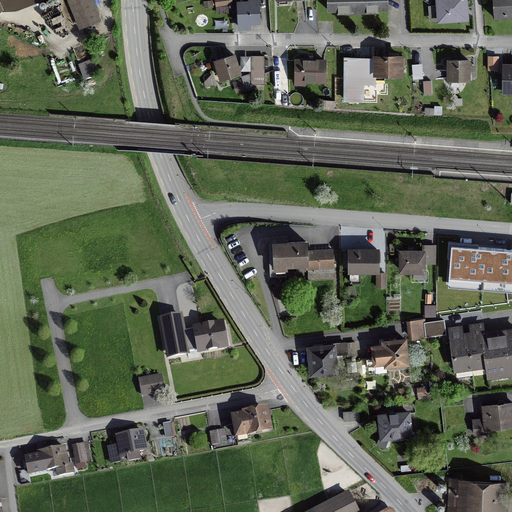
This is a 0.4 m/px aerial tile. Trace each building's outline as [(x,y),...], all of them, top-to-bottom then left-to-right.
[(0,0),(0,10),(16,9),(40,0),(67,0),(79,28),(101,19),(93,0),(0,0)] [(233,4),(232,0),(214,0),(217,13),(229,12),(228,5),(233,4)] [(251,23),(261,22),(260,0),(236,0),(238,28),(251,28),(251,23)] [(326,0),(327,9),(338,8),(338,11),(379,10),(379,7),(389,7),(388,0),(326,0)] [(438,0),(440,20),(467,18),(465,0),(438,0)] [(511,0),(492,0),(494,16),(511,14),(511,0)] [(217,70),(220,79),(242,73),(241,70),(241,68),(236,51),(213,58),(215,63),(212,63),(215,70),(217,70)] [(373,55),(373,74),(376,74),(376,79),(385,79),(385,74),(403,74),(403,65),(406,65),(406,56),(404,56),(404,52),(373,52),(373,55)] [(265,83),(265,55),(241,55),(241,68),(241,70),(251,70),(251,76),(251,83),(253,83),(255,83),(254,89),(263,90),(263,83),(265,83)] [(376,74),(373,74),(373,55),(344,55),(343,100),(364,101),(364,84),(376,84),(376,79),(376,74)] [(488,55),(488,70),(499,69),(499,55),(488,55)] [(326,81),(327,57),(295,56),(294,84),(306,84),(306,81),(326,81)] [(84,77),(99,72),(94,57),(78,62),(84,77)] [(462,80),(471,80),(471,70),(473,70),(473,64),(471,64),(471,57),(447,57),(447,80),(449,80),(449,86),(462,86),(462,80)] [(511,65),(502,65),(502,91),(511,91),(511,65)] [(206,87),(217,83),(213,72),(204,81),(206,87)] [(251,76),(249,73),(241,75),(242,78),(233,81),(236,92),(254,86),(253,83),(251,83),(251,76)] [(432,93),(431,79),(423,80),(424,94),(432,93)] [(425,113),(442,114),(443,105),(435,105),(435,107),(425,107),(425,113)] [(271,269),(276,268),(277,274),(285,274),(285,264),(305,263),(306,267),(333,266),(332,251),(306,252),(305,242),(283,243),(283,242),(274,242),(274,244),(272,247),(270,247),(271,269)] [(511,249),(504,249),(452,244),(448,284),(511,289),(511,249)] [(377,270),(377,250),(349,250),(349,282),(360,282),(360,270),(377,270)] [(422,271),(423,251),(400,251),(400,271),(422,271)] [(376,287),(384,287),(384,274),(376,274),(376,287)] [(180,315),(161,319),(169,358),(187,355),(180,315)] [(424,321),(424,320),(409,321),(411,339),(425,337),(424,321)] [(445,322),(432,323),(432,331),(446,330),(445,322)] [(225,346),(221,324),(194,329),(195,333),(189,334),(192,351),(198,350),(198,351),(225,346)] [(511,331),(501,333),(483,336),(481,326),(470,328),(471,334),(469,335),(464,335),(461,336),(460,329),(450,331),(455,368),(486,363),(487,375),(511,370),(511,331)] [(383,346),(372,347),(374,363),(385,362),(385,365),(407,363),(404,340),(383,342),(383,346)] [(355,355),(354,342),(344,343),(345,352),(345,356),(355,355)] [(333,345),(308,348),(311,373),(336,370),(334,353),(345,352),(344,343),(333,344),(333,345)] [(138,380),(140,391),(163,386),(161,376),(138,380)] [(511,424),(511,403),(502,404),(502,403),(497,404),(497,405),(483,406),(485,426),(485,428),(511,424)] [(269,430),(265,411),(257,412),(256,409),(247,410),(248,414),(232,417),(236,436),(269,430)] [(343,421),(358,420),(357,411),(342,412),(343,421)] [(410,435),(408,413),(379,416),(381,438),(410,435)] [(481,419),(473,420),(474,434),(481,433),(480,427),(482,426),(481,419)] [(170,425),(164,426),(166,438),(173,437),(170,425)] [(226,443),(223,430),(209,432),(212,445),(226,443)] [(137,452),(146,450),(142,431),(116,437),(116,438),(109,439),(112,453),(119,452),(120,456),(126,454),(128,461),(139,459),(137,452)] [(80,447),(80,445),(72,447),(77,469),(84,468),(83,463),(90,461),(87,445),(80,447)] [(37,452),(38,456),(25,459),(28,474),(56,469),(58,476),(73,473),(71,465),(67,466),(63,447),(37,452)] [(442,489),(443,489),(445,488),(446,487),(446,486),(447,485),(447,483),(446,482),(445,481),(444,481),(442,480),(441,481),(439,481),(439,483),(438,484),(438,485),(439,487),(439,488),(441,489),(442,489)] [(494,511),(495,509),(505,510),(506,484),(451,481),(448,511),(494,511)] [(356,511),(347,494),(311,511),(356,511)]
